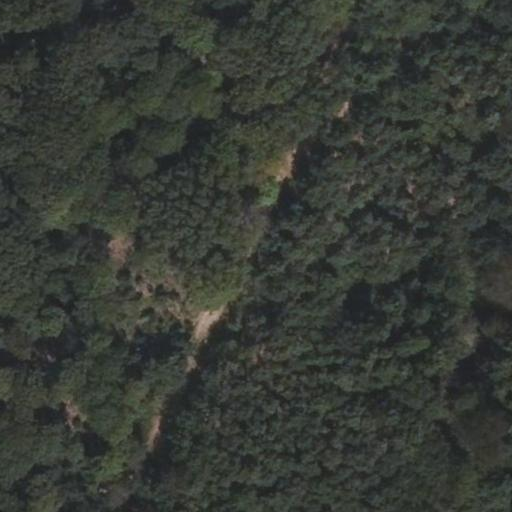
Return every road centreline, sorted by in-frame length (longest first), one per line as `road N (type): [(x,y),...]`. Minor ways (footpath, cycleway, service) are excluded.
road 1 (track): [(126,511),(264,228),(326,127)]
road 2 (track): [(326,127),(435,38),(511,22)]
